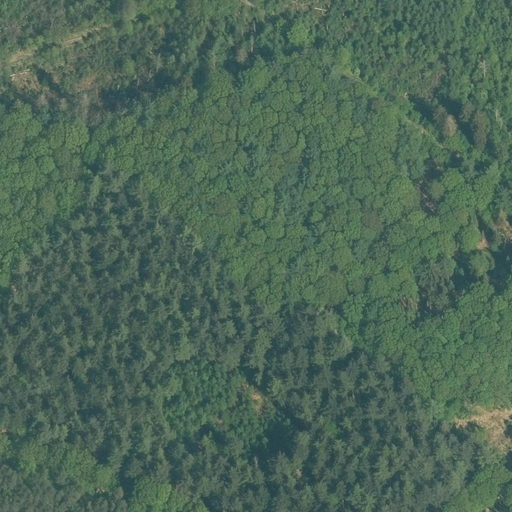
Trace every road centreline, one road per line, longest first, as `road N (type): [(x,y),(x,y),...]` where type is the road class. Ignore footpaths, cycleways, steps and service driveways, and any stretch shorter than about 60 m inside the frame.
road 1 (unknown): [(473,174),(396,256),(283,348),(137,511)]
road 2 (track): [(511,200),(239,0)]
